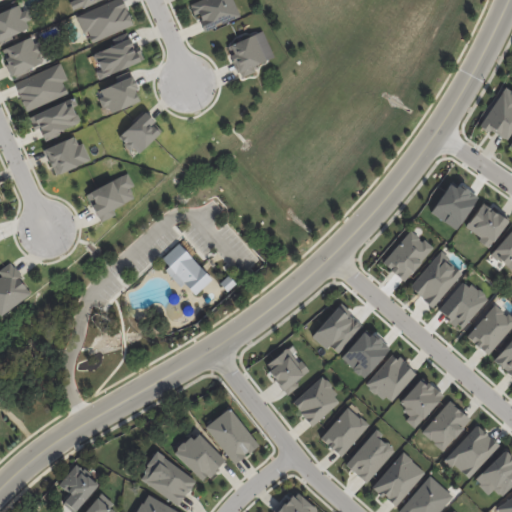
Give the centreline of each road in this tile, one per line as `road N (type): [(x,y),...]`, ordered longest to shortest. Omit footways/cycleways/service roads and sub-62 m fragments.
road 1 (tertiary): [(0,486),(82,422),(208,348),(330,252),(432,134),(506,0)]
road 2 (residential): [(330,252),(511,416)]
road 3 (residential): [(208,348),(289,453),(351,511)]
